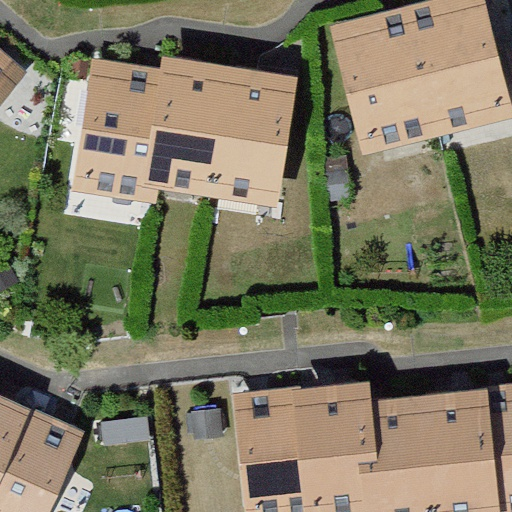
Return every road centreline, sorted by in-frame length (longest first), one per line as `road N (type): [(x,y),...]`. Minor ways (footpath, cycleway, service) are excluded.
road 1 (track): [(511,347),(375,360),(351,348),(35,368),(0,352)]
road 2 (track): [(300,0),(261,29),(152,17),(34,37),(0,7)]
